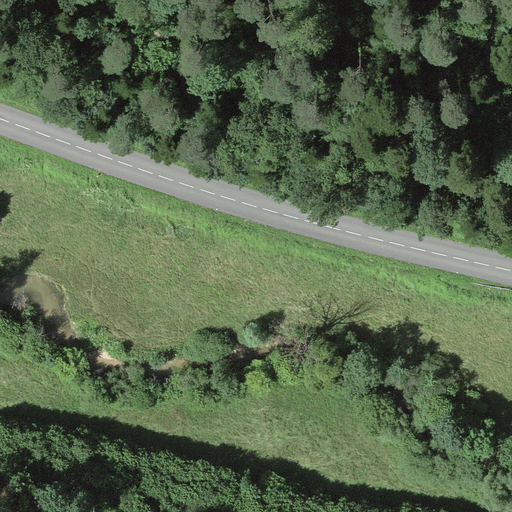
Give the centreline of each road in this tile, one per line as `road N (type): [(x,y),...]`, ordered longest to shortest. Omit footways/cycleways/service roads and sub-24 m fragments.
road 1 (secondary): [(0,118),(250,204),(511,270)]
road 2 (track): [(82,0),(325,123),(511,195)]
